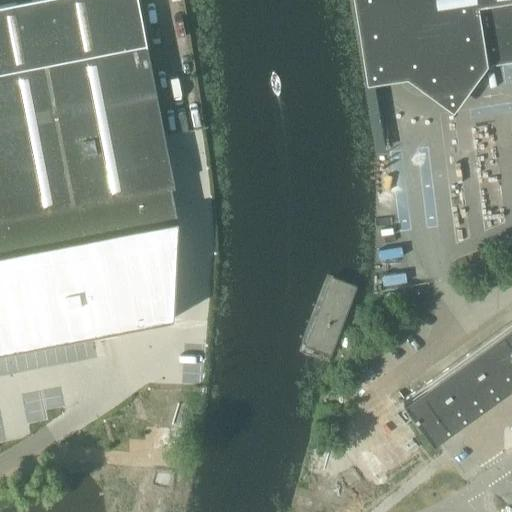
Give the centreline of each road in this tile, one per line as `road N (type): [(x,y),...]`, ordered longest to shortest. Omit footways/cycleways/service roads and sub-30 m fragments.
road 1 (residential): [(511,294),(374,398),(367,426),(393,460)]
road 2 (unknown): [(456,333),(416,106)]
road 3 (unknown): [(416,106),(392,80),(381,38),(383,24),(416,0)]
